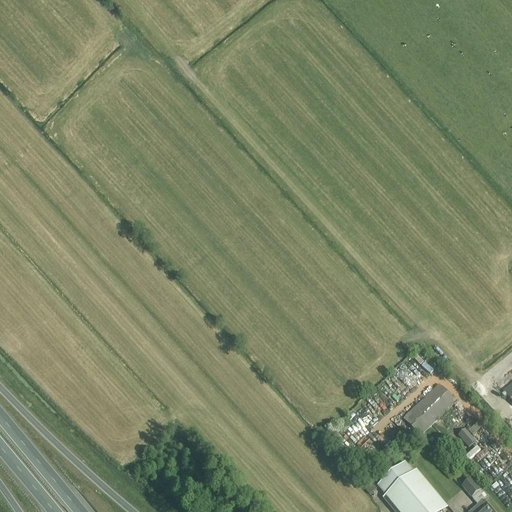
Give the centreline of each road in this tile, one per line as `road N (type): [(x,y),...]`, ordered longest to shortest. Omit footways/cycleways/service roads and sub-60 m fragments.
road 1 (trunk): [(132,511),(0,388)]
road 2 (trunk): [(80,511),(0,415)]
